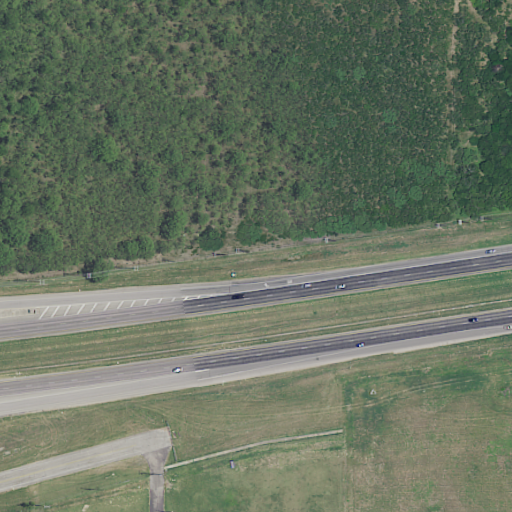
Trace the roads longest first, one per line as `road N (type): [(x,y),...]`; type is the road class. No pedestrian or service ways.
road 1 (trunk): [(511,256),(0,335)]
road 2 (trunk): [(0,388),(511,315)]
road 3 (trunk): [(375,277),(0,304)]
road 4 (trunk): [(0,410),(300,350)]
road 5 (tertiary): [(0,484),(173,439)]
